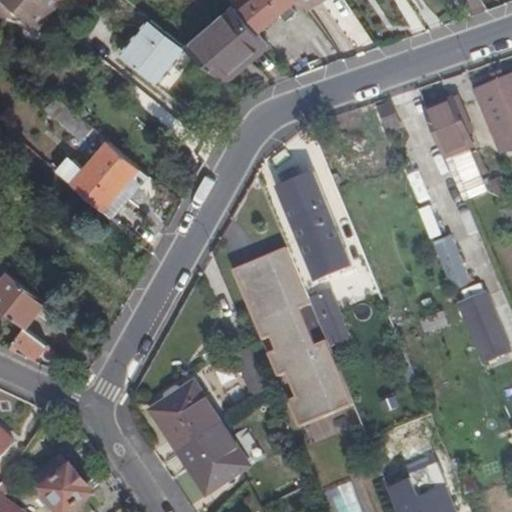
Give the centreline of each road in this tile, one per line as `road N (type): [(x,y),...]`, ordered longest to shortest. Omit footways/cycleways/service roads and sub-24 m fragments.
road 1 (residential): [(511,28),(282,105),(258,125),(97,409)]
road 2 (residential): [(97,409),(163,511)]
